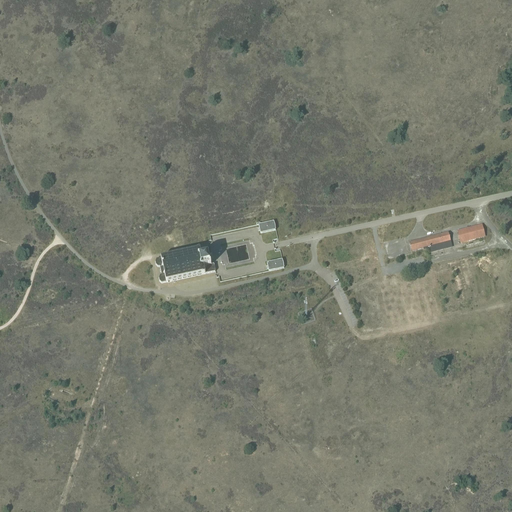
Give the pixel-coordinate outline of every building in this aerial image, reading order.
[(276,230),(274,222),(261,225),(260,223),(256,224),(257,226),(259,225),(260,231),(260,233),(261,234),(276,230)] [(482,225),(457,231),(461,243),(484,238),(485,237),(484,235),(483,227),(482,225)] [(430,253),(452,247),(448,233),(410,243),(412,251),(423,249),(424,251),(429,249),(430,253)] [(211,265),(209,256),(210,255),(212,255),(210,248),(200,250),(199,250),(198,250),(161,259),(157,260),(156,262),(156,265),(158,267),(160,267),(161,267),(162,275),(161,275),(162,276),(160,276),(159,278),(160,281),(162,283),(166,282),(168,282),(172,281),(203,274),(205,275),(205,274),(215,272),(215,271),(214,265),(211,265)] [(283,260),(282,260),(267,263),(267,264),(267,266),(268,269),(269,271),(269,272),(284,268),(283,260)] [(386,311),(389,327),(404,324),(402,314),(396,315),(396,312),(400,311),(399,307),(396,308),(395,305),(391,306),(391,303),(393,303),(391,295),(388,295),(389,305),(390,310),(386,311)] [(65,404),(68,394),(62,392),(62,390),(69,392),(70,389),(53,383),(48,399),(65,404)]
